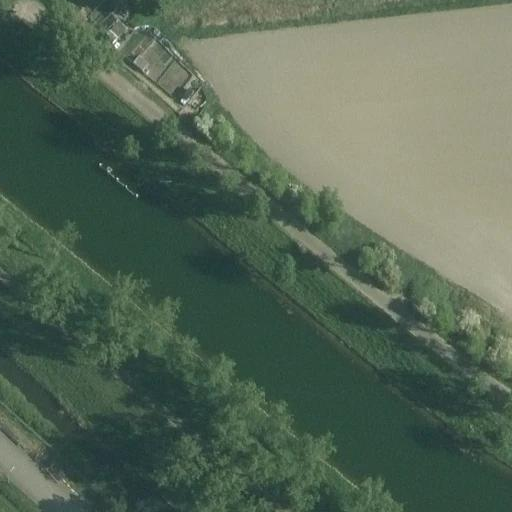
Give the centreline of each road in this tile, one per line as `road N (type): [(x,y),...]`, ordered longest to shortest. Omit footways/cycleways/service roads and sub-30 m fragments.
road 1 (unclassified): [(511,399),(333,264),(23,5)]
road 2 (unclassified): [(44,309),(284,511)]
